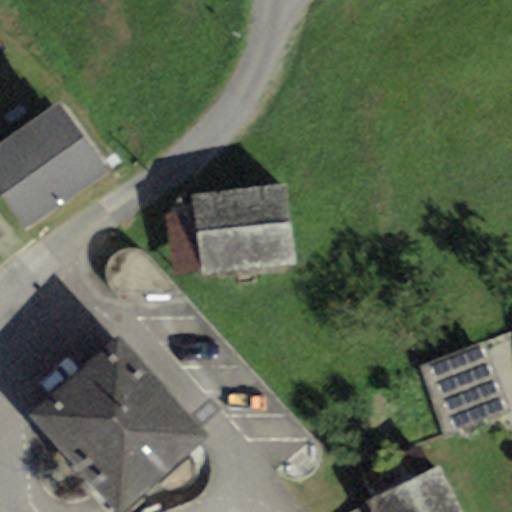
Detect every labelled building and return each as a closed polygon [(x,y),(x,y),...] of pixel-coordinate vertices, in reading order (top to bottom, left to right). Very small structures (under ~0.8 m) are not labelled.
[(0,147),(0,190),(28,228),(104,172),(56,106),(0,147)] [(287,184),(190,196),(191,212),(199,272),(200,279),(297,267),(287,184)] [(175,276),(199,272),(191,212),(167,215),(175,276)] [(122,511),(207,436),(119,339),(33,417),(119,511),(122,511)] [(486,342),(419,366),(443,434),(511,410),(486,342)] [(461,511),(438,463),(367,500),(372,511),(461,511)]
